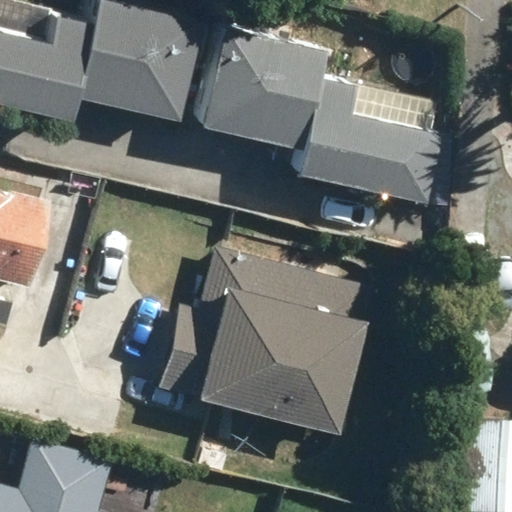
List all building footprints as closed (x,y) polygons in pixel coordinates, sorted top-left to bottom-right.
[(79,0),(76,17),(0,1),(0,112),(54,123),(58,100),(161,121),(182,17),(98,0),(79,0)] [(336,90),(298,81),(305,52),(205,29),(181,133),(280,156),(275,179),(407,209),(424,136),(331,115),(336,90)] [(36,205),(0,195),(0,284),(13,288),(36,205)] [(169,303),(146,388),(318,436),(349,324),(354,326),(365,289),(207,246),(190,308),(169,303)] [(494,416),(439,416),(440,500),(495,500),(494,416)] [(4,489),(0,487),(0,511),(87,511),(85,511),(99,459),(18,437),(4,489)]
